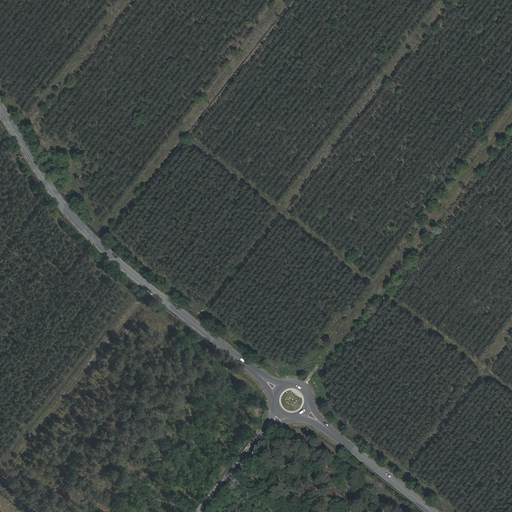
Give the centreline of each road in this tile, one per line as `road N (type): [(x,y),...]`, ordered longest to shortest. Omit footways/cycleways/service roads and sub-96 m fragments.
road 1 (secondary): [(0,107),(83,227),(250,367)]
road 2 (track): [(511,121),(303,386)]
road 3 (track): [(136,299),(0,474)]
road 4 (secondary): [(336,435),(433,511)]
